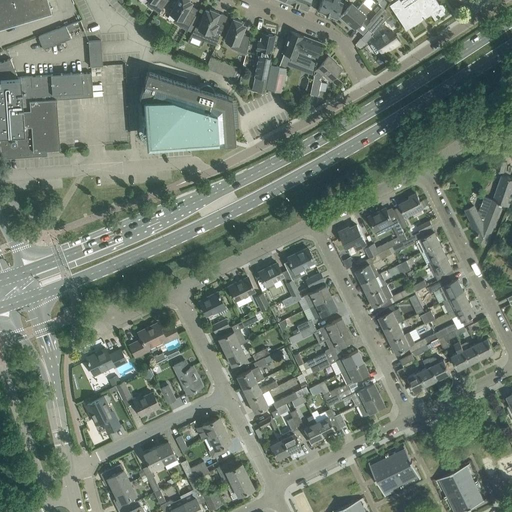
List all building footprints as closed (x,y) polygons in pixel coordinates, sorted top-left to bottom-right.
[(48,0),(0,0),(0,29),(53,13),(48,0)] [(75,0),(82,15),(91,12),(85,0),(75,0)] [(159,13),(163,7),(168,0),(150,0),(147,4),(159,13)] [(187,30),(191,23),(195,15),(196,14),(188,10),(192,2),(189,0),(188,0),(177,0),(176,2),(170,13),(177,17),(174,22),(187,30)] [(311,0),(298,0),(296,6),(307,11),(311,0)] [(321,0),(321,1),(318,10),(337,18),(341,9),(342,3),(339,1),(339,0),(321,0)] [(394,0),(392,2),(390,4),(402,22),(410,17),(414,24),(431,13),(435,19),(438,17),(438,18),(440,16),(444,13),(435,0),(394,0)] [(369,27),(376,18),(384,8),(377,2),(371,9),(363,2),(357,8),(352,4),(348,9),(347,9),(340,16),(355,29),(362,20),(369,27)] [(216,45),(220,35),(224,26),(215,23),(219,12),(210,9),(209,10),(206,9),(202,18),(199,26),(195,25),(191,35),(193,36),(191,41),(198,44),(201,39),(202,40),(216,45)] [(372,35),(387,18),(386,16),(389,13),(385,9),(367,31),(372,35)] [(187,30),(191,32),(199,17),(195,15),(191,23),(187,30)] [(148,16),(144,21),(149,24),(153,19),(148,16)] [(230,48),(237,50),(246,54),(251,37),(242,33),(245,25),(242,24),(242,22),(233,18),(225,39),(233,42),(230,48)] [(66,25),(39,36),(43,49),(71,38),(66,25)] [(322,43),(290,30),(282,52),(284,53),(279,66),(289,69),(290,66),(313,75),(317,57),(322,43)] [(376,53),(381,50),(383,53),(391,48),(390,46),(398,41),(391,30),(375,40),(375,41),(370,44),(376,53)] [(265,88),(269,63),(270,58),(267,58),(269,53),(273,35),(262,32),(260,41),(258,40),(256,48),(258,52),(256,68),(254,76),(255,76),(252,90),(264,93),(265,88)] [(90,66),(103,65),(101,40),(89,41),(90,66)] [(326,82),(321,82),(321,81),(319,79),(324,74),(331,80),(341,68),(328,56),(318,68),(315,71),(317,72),(314,75),(314,76),(313,84),(310,94),(318,96),(320,88),(324,89),(326,82)] [(241,70),(237,68),(211,57),(206,67),(232,78),(237,80),(241,70)] [(18,78),(14,68),(11,58),(0,62),(0,135),(11,134),(11,129),(14,129),(14,134),(25,133),(22,101),(33,100),(33,95),(93,91),(91,72),(82,73),(82,72),(51,74),(51,75),(39,76),(40,76),(41,90),(32,91),(31,77),(33,77),(33,76),(20,77),(18,78)] [(283,92),(289,69),(279,66),(269,63),(265,88),(283,92)] [(201,85),(199,87),(149,71),(149,70),(148,70),(139,99),(140,99),(141,98),(143,99),(144,125),(143,126),(143,127),(143,129),(143,131),(143,132),(143,134),(149,133),(150,135),(151,136),(151,137),(152,138),(153,139),(154,139),(155,140),(156,141),(158,141),(159,141),(161,141),(162,141),(163,141),(164,140),(166,140),(168,139),(168,138),(169,137),(170,136),(171,134),(206,133),(207,142),(206,142),(206,144),(236,141),(236,140),(235,140),(232,97),(214,91),(214,90),(214,88),(213,87),(211,85),(210,84),(209,83),(207,83),(206,83),(203,84),(202,84),(201,85)] [(47,149),(60,148),(57,99),(93,96),(93,91),(33,95),(33,100),(22,101),(25,133),(14,134),(14,129),(11,129),(11,134),(0,135),(0,143),(1,158),(47,155),(47,149)] [(500,99),(495,91),(490,94),(495,102),(500,99)] [(504,172),(506,161),(499,160),(497,170),(504,172)] [(511,195),(511,177),(503,175),(494,200),(502,203),(508,205),(511,195)] [(407,216),(415,212),(424,207),(417,193),(410,196),(410,198),(400,203),(407,216)] [(502,203),(494,200),(485,197),(478,214),(474,205),(467,209),(472,220),(470,221),(477,235),(479,234),(482,240),(483,240),(487,240),(502,203)] [(393,221),(391,218),(387,209),(378,214),(377,212),(370,216),(378,233),(393,226),(401,241),(403,240),(408,238),(403,228),(398,218),(393,221)] [(408,225),(404,216),(399,219),(394,209),(398,218),(403,228),(408,225)] [(421,232),(424,230),(433,226),(430,220),(418,226),(421,232)] [(367,244),(357,224),(350,228),(349,226),(340,231),(347,246),(354,242),(357,249),(367,244)] [(427,249),(441,242),(435,232),(436,231),(435,231),(426,235),(424,230),(421,232),(408,238),(403,240),(406,246),(416,241),(419,246),(424,243),(427,249)] [(390,240),(376,247),(379,253),(379,252),(390,247),(393,245),(387,244),(390,240)] [(428,264),(429,263),(447,254),(441,242),(427,249),(422,252),(428,264)] [(371,256),(379,253),(374,243),(365,247),(370,257),(371,256)] [(292,280),(293,279),(306,273),(304,267),(315,261),(307,247),(288,257),(289,260),(294,271),(289,273),(292,280)] [(390,247),(379,252),(382,258),(383,258),(393,253),(390,247)] [(450,268),(452,267),(453,266),(453,265),(447,254),(429,263),(435,274),(436,274),(438,280),(441,278),(452,273),(450,268)] [(380,273),(379,273),(371,256),(370,257),(359,263),(361,267),(356,270),(357,270),(363,281),(380,273)] [(402,262),(406,271),(411,269),(407,260),(402,262)] [(283,274),(281,271),(277,262),(259,271),(266,285),(272,282),(271,280),(283,274)] [(401,274),(406,271),(402,262),(397,265),(401,274)] [(385,285),(388,284),(382,272),(379,273),(380,273),(363,281),(369,293),(385,285)] [(306,280),(310,287),(324,280),(320,273),(306,280)] [(255,290),(252,285),(248,276),(247,276),(248,278),(237,283),(237,282),(229,286),(235,299),(255,290)] [(450,276),(430,286),(433,291),(440,288),(445,299),(443,300),(443,301),(464,291),(458,278),(459,278),(452,281),(450,276)] [(293,279),(292,280),(286,283),(291,295),(299,291),(293,279)] [(414,285),(417,291),(428,285),(425,279),(414,285)] [(309,307),(330,297),(325,286),(326,285),(326,284),(304,295),(309,307)] [(391,297),(385,285),(369,293),(374,304),(373,305),(374,305),(382,302),(384,306),(415,291),(412,286),(391,297)] [(225,306),(220,295),(219,293),(219,294),(217,291),(209,295),(210,297),(202,301),(201,299),(200,300),(207,314),(216,309),(219,314),(227,310),(225,306)] [(299,291),(291,295),(292,295),(282,300),(286,306),(301,298),(299,293),(300,292),(299,291)] [(449,311),(469,301),(464,291),(443,301),(449,311)] [(262,309),(269,306),(263,293),(256,297),(262,309)] [(416,293),(409,297),(417,313),(423,310),(416,293)] [(315,318),(328,312),(337,307),(336,308),(330,297),(309,307),(315,318)] [(460,314),(462,320),(476,313),(475,313),(469,301),(449,311),(452,318),(460,314)] [(402,313),(396,316),(393,310),(379,317),(380,317),(386,328),(399,322),(405,319),(402,313)] [(425,323),(431,321),(426,312),(421,315),(425,323)] [(242,321),(245,326),(258,319),(255,314),(242,321)] [(325,339),(346,329),(341,318),(342,317),(320,328),(325,339)] [(216,332),(229,326),(226,318),(212,325),(216,332)] [(300,332),(314,324),(311,318),(297,326),(297,327),(294,329),(296,334),(300,332)] [(278,322),(282,330),(286,327),(287,323),(286,319),(278,322)] [(469,325),(471,331),(482,325),(479,320),(469,325)] [(158,322),(138,331),(142,338),(131,344),(137,357),(150,351),(149,349),(163,342),(163,343),(178,335),(175,327),(163,333),(158,322)] [(391,340),(405,334),(399,322),(386,328),(391,340)] [(439,337),(455,330),(458,328),(455,322),(436,332),(439,337)] [(303,338),(317,330),(314,324),(300,332),(303,338)] [(457,334),(466,330),(464,325),(458,328),(455,330),(457,334)] [(240,344),(249,340),(248,338),(245,339),(240,328),(218,338),(219,339),(221,338),(223,342),(221,343),(225,351),(240,344)] [(331,351),(344,344),(353,340),(351,340),(346,329),(325,339),(331,351)] [(447,340),(457,334),(455,330),(439,337),(445,349),(449,346),(447,340)] [(414,350),(423,346),(432,341),(433,341),(430,336),(426,337),(416,342),(410,331),(405,334),(391,340),(397,351),(396,352),(397,352),(409,346),(412,351),(414,350)] [(476,343),(482,357),(494,351),(494,352),(495,351),(488,337),(476,343)] [(471,362),(464,349),(460,341),(454,343),(459,352),(452,355),(459,369),(460,369),(459,368),(471,362)] [(464,349),(471,362),(482,357),(476,343),(464,349)] [(246,357),(240,344),(225,351),(229,359),(231,359),(233,363),(231,364),(231,365),(246,357)] [(126,360),(125,358),(121,349),(109,355),(106,347),(105,348),(105,350),(99,353),(98,351),(86,357),(94,374),(113,365),(114,366),(126,360)] [(255,360),(269,353),(267,347),(252,354),(255,360)] [(341,372),(362,362),(357,351),(358,350),(358,349),(336,360),(341,372)] [(157,364),(180,353),(179,350),(167,355),(166,354),(164,355),(163,352),(153,357),(157,364)] [(306,368),(328,358),(325,352),(303,363),(301,358),(296,360),(300,367),(304,365),(306,368)] [(412,353),(400,359),(403,364),(415,358),(412,353)] [(243,388),(257,381),(264,377),(259,366),(267,363),(267,362),(271,359),(269,355),(254,362),(256,367),(237,376),(237,377),(238,376),(243,388)] [(444,359),(440,361),(437,357),(433,356),(429,357),(439,378),(450,372),(451,373),(444,359)] [(427,384),(439,378),(429,357),(428,357),(423,360),(427,367),(421,370),(427,384)] [(309,374),(331,364),(328,358),(306,368),(309,374)] [(174,366),(187,392),(203,385),(198,376),(197,377),(192,367),(194,366),(193,365),(189,367),(186,360),(174,366)] [(347,383),(360,377),(369,373),(369,372),(367,373),(362,362),(341,372),(347,383)] [(416,389),(427,384),(421,370),(409,376),(416,390),(416,389)] [(306,386),(307,386),(305,380),(306,380),(303,373),(297,376),(302,388),(273,402),(276,408),(285,403),(286,403),(288,402),(309,392),(306,386)] [(117,375),(109,379),(112,385),(120,381),(117,375)] [(249,399),(262,393),(278,385),(276,380),(267,385),(267,384),(260,388),(257,381),(243,388),(249,399)] [(123,382),(116,385),(123,399),(130,395),(123,382)] [(358,404),(378,394),(372,383),(374,382),(352,393),(358,404)] [(168,384),(161,388),(168,401),(175,398),(168,384)] [(327,399),(338,394),(335,388),(324,394),(327,399)] [(348,395),(352,393),(349,388),(338,394),(327,399),(329,405),(348,396),(348,395)] [(159,406),(155,397),(152,391),(142,396),(141,394),(133,398),(141,415),(142,415),(141,413),(150,408),(151,410),(159,406)] [(268,405),(264,396),(262,393),(249,399),(254,411),(254,412),(268,405)] [(378,394),(358,404),(363,416),(385,405),(383,405),(378,394)] [(120,425),(115,416),(113,411),(109,413),(101,397),(87,404),(92,414),(93,413),(97,421),(96,422),(96,423),(103,420),(108,431),(120,425)] [(310,424),(304,427),(296,409),(292,411),(288,402),(286,403),(291,413),(304,439),(308,436),(311,442),(312,441),(311,441),(323,435),(312,415),(307,417),(310,424)] [(337,421),(335,416),(331,408),(325,410),(319,413),(317,409),(311,412),(312,415),(323,435),(334,429),(334,430),(335,430),(332,424),(337,421)] [(298,441),(304,439),(291,413),(289,414),(291,418),(287,420),(292,429),(280,434),(282,438),(289,452),(300,446),(301,447),(301,446),(298,441)] [(335,416),(337,421),(340,427),(346,424),(342,415),(340,413),(335,416)] [(276,426),(271,415),(259,421),(262,427),(270,423),(272,428),(276,426)] [(209,435),(224,428),(219,416),(204,423),(196,426),(196,427),(197,427),(202,437),(208,434),(209,435)] [(212,457),(219,454),(228,449),(225,443),(231,441),(224,428),(209,435),(215,448),(209,451),(212,457)] [(176,438),(183,451),(188,448),(181,435),(176,438)] [(278,457),(289,452),(282,438),(270,444),(277,458),(278,458),(278,457)] [(176,456),(173,450),(169,441),(156,447),(164,462),(176,456)] [(152,468),(164,462),(156,447),(144,453),(152,468)] [(413,459),(412,460),(406,448),(390,456),(388,452),(387,453),(395,470),(414,461),(413,459)] [(370,465),(376,477),(376,479),(395,470),(387,453),(385,454),(387,457),(370,465)] [(193,473),(191,468),(186,459),(181,462),(187,476),(193,473)] [(232,483),(248,475),(242,463),(236,466),(233,460),(224,465),(218,468),(223,478),(229,475),(232,483)] [(193,473),(207,466),(204,461),(191,468),(193,473)] [(420,475),(414,463),(414,461),(395,470),(403,487),(405,486),(403,483),(420,475)] [(467,464),(455,470),(454,469),(453,470),(462,489),(479,481),(478,479),(475,481),(467,464)] [(130,482),(128,478),(123,469),(120,471),(117,465),(101,473),(106,484),(110,482),(114,490),(130,482)] [(193,473),(196,478),(209,472),(207,466),(193,473)] [(377,481),(378,480),(384,493),(400,485),(402,488),(403,487),(395,470),(376,479),(377,481)] [(451,471),(451,472),(439,478),(447,494),(444,496),(445,497),(462,489),(453,470),(451,471)] [(203,494),(196,478),(193,473),(187,476),(196,493),(182,500),(184,503),(188,511),(203,511),(198,502),(206,499),(203,494)] [(158,490),(160,489),(153,475),(148,478),(155,492),(158,490)] [(227,485),(229,489),(234,498),(239,496),(239,495),(253,487),(248,475),(232,483),(227,485)] [(472,507),(472,506),(484,500),(476,484),(479,482),(479,481),(462,489),(471,507),(472,507)] [(119,509),(135,501),(132,496),(136,494),(130,482),(114,490),(118,497),(114,499),(119,509)] [(158,490),(155,492),(161,504),(166,501),(160,489),(158,490)] [(455,511),(459,511),(469,508),(471,507),(462,489),(445,497),(445,499),(449,497),(455,511)] [(222,503),(217,494),(215,491),(210,493),(209,491),(203,494),(206,499),(210,508),(222,503)] [(174,501),(170,499),(166,501),(161,504),(161,505),(164,511),(188,511),(184,503),(176,506),(174,501)] [(366,511),(360,499),(348,505),(347,504),(346,505),(349,511),(366,511)] [(144,511),(141,505),(137,506),(135,501),(119,509),(120,511),(144,511)]
